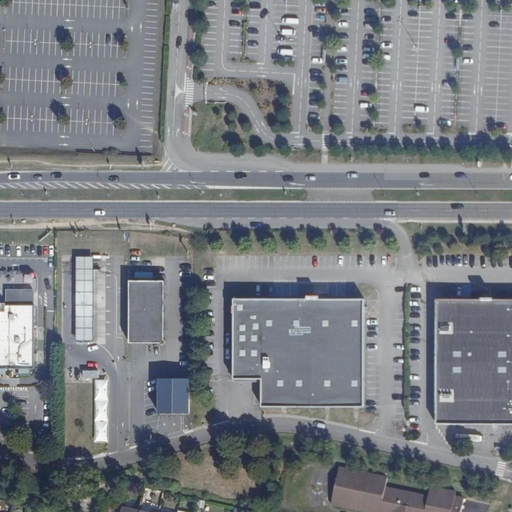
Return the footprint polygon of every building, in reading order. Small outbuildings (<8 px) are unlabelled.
[(96,259),(81,259),(80,342),(95,342),(96,259)] [(132,282),(132,286),(131,345),(162,345),(164,348),(169,344),(166,341),(167,283),(149,282),(132,282)] [(9,304),(0,303),(0,312),(2,313),(1,370),(21,370),(21,376),(33,377),(33,370),(37,370),(37,362),(39,362),(39,355),(37,355),(37,338),(39,338),(39,331),(37,330),(38,306),(37,306),(37,294),(36,290),(9,290),(9,304)] [(469,300),(439,300),(439,425),(511,426),(511,300),(492,300),(492,297),(479,297),(479,300),(469,300)] [(264,408),(367,408),(367,300),(323,300),(323,298),(309,298),(309,300),(236,300),(236,383),(264,383),(264,408)] [(161,380),(161,415),(191,415),(192,380),(161,380)] [(111,382),(99,381),(98,444),(111,444),(111,382)] [(457,498),(458,493),(433,487),(432,496),(389,487),(389,484),(390,478),(342,468),(339,482),(334,505),(368,511),(463,511),(466,500),(457,498)]
